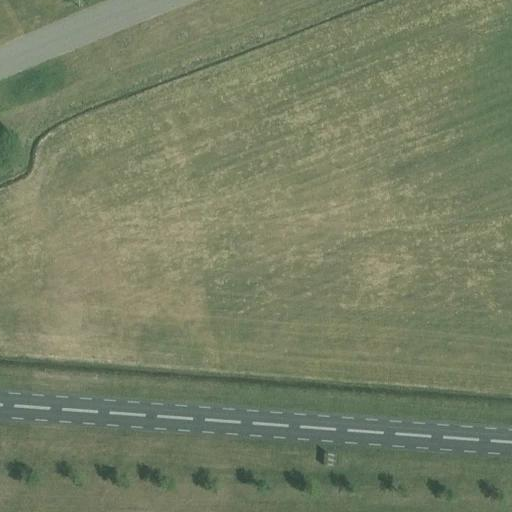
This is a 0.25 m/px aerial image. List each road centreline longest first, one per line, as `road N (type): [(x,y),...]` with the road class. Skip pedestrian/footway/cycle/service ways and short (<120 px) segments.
road 1 (secondary): [(511,443),(0,406)]
road 2 (unclassified): [(0,63),(152,0)]
